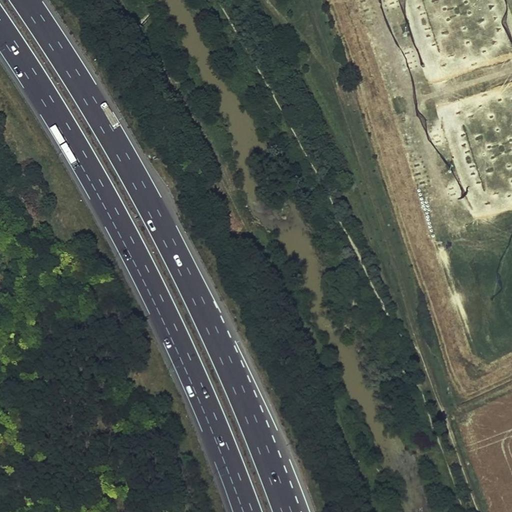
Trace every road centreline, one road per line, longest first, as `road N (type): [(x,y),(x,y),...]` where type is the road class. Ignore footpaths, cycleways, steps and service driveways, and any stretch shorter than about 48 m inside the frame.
road 1 (motorway): [(285,511),(193,292),(100,118),(24,0)]
road 2 (motorway): [(0,29),(122,232),(246,511)]
road 3 (track): [(308,0),(429,374)]
road 4 (track): [(429,374),(477,511)]
